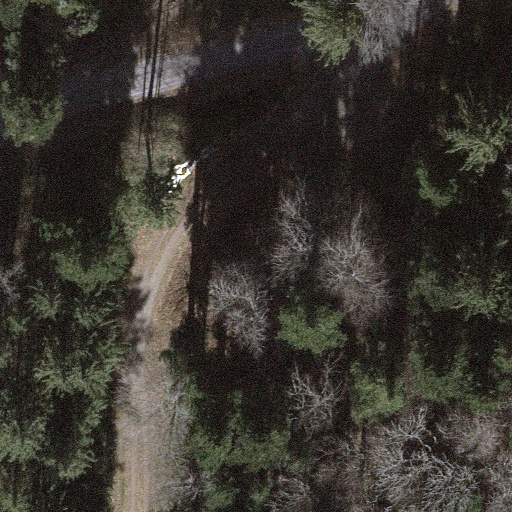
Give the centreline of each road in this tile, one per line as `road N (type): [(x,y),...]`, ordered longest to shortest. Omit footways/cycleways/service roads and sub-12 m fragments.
road 1 (track): [(300,49),(320,117),(169,233),(137,344),(176,511)]
road 2 (track): [(0,131),(300,49)]
road 3 (track): [(426,0),(300,49)]
road 4 (track): [(179,0),(163,10),(113,98)]
